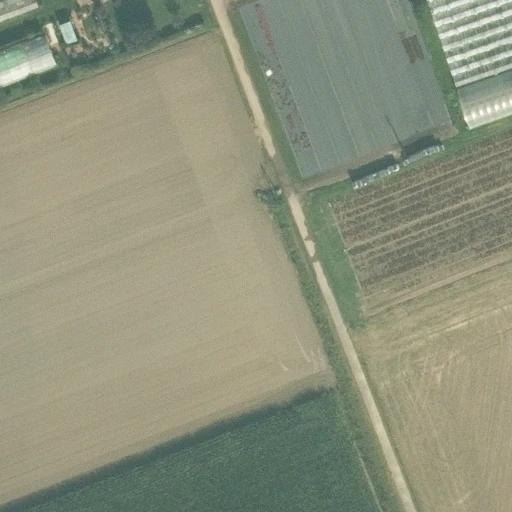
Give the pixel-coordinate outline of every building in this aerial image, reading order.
[(38,0),(0,0),(0,20),(41,5),(38,0)] [(511,0),(430,0),(459,84),(511,66),(511,0)] [(72,20),(63,23),(69,40),(78,37),(72,20)] [(0,49),(0,81),(58,61),(48,33),(0,49)] [(511,66),(459,84),(473,126),(511,112),(511,66)]
